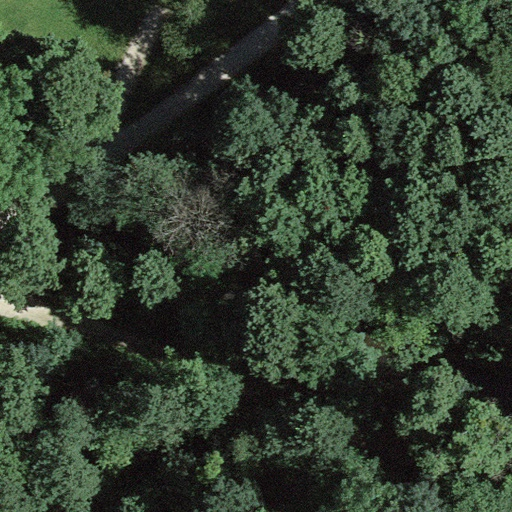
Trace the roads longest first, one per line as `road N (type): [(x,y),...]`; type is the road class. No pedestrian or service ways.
road 1 (track): [(301,0),(97,162),(0,224)]
road 2 (track): [(64,183),(164,0)]
